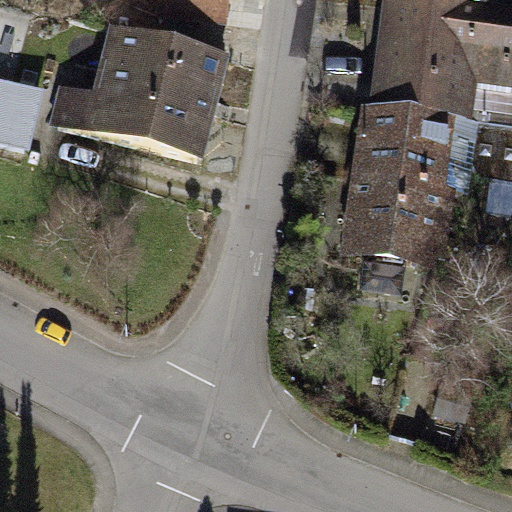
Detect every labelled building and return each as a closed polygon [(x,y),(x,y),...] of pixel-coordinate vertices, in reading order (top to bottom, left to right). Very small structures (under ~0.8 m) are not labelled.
[(244,0),(138,0),(138,6),(243,17),(244,0)] [(511,99),(511,0),(375,0),(360,113),(475,128),(480,95),(511,99)] [(225,68),(117,44),(95,143),(203,167),(225,68)] [(47,101),(0,91),(0,150),(34,158),(47,101)] [(467,139),(363,127),(346,274),(450,286),(467,139)]
